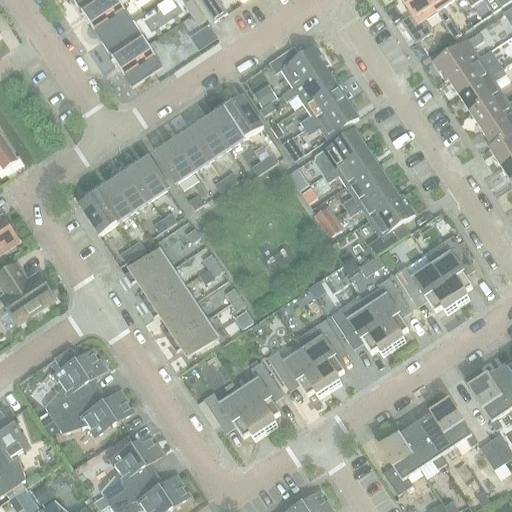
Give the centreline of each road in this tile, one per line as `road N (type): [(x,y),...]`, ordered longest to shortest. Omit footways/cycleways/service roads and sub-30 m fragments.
road 1 (residential): [(511,271),(332,0)]
road 2 (residential): [(112,136),(318,0)]
road 3 (residential): [(99,310),(33,206),(43,180),(112,136)]
road 4 (residential): [(317,441),(511,314)]
road 5 (residential): [(230,490),(212,478),(99,310)]
road 6 (residential): [(20,0),(112,136)]
